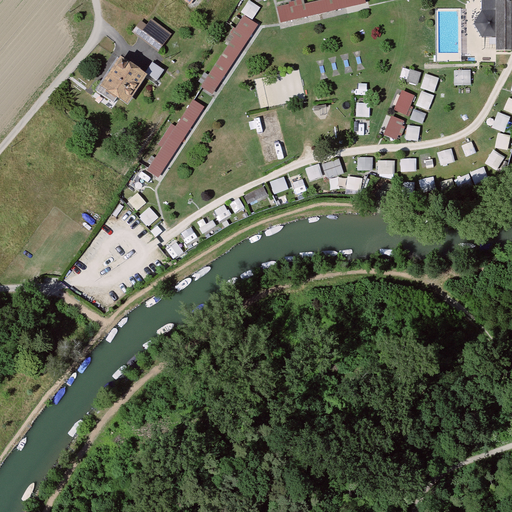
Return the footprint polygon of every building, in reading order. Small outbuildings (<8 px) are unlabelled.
[(198,0),(178,0),(190,10),(198,0)] [(364,6),(363,0),(298,0),(285,3),(286,8),(276,10),(279,26),(364,6)] [(509,53),(507,3),(478,4),(478,11),(477,13),(469,25),(479,41),(478,53),(509,53)] [(255,26),(241,16),(223,44),(226,46),(198,88),(208,96),(255,26)] [(171,39),(149,23),(145,29),(138,24),(128,38),(157,58),(171,39)] [(143,76),(116,58),(96,88),(127,109),(147,80),(143,76)] [(164,75),(151,65),(143,76),(147,80),(156,86),(164,75)] [(418,83),(420,72),(408,70),(406,81),(418,83)] [(453,70),(453,85),(470,86),(470,71),(453,70)] [(420,89),(435,93),(439,78),(425,74),(420,89)] [(421,91),(415,106),(428,111),(434,95),(421,91)] [(414,100),(400,94),(391,116),(405,122),(414,100)] [(200,111),(190,104),(173,129),(168,126),(153,148),(158,151),(145,170),(155,177),(200,111)] [(356,105),(356,117),(368,117),(369,105),(356,105)] [(422,124),(426,114),(413,109),(409,119),(422,124)] [(505,132),(508,116),(496,113),(493,129),(505,132)] [(402,126),(388,120),(381,137),(394,143),(402,126)] [(407,125),(404,139),(417,142),(420,128),(407,125)] [(498,133),(494,147),(507,150),(510,136),(498,133)] [(450,148),(436,153),(440,166),(454,162),(450,148)] [(372,172),(372,158),(357,158),(357,171),(372,172)] [(320,165),(325,180),(343,174),(338,159),(320,165)] [(416,172),(416,159),(400,159),(400,171),(416,172)] [(378,160),(378,177),(394,176),(394,160),(378,160)] [(305,168),(309,182),(323,177),(318,164),(305,168)] [(283,177),(268,183),(273,195),(287,189),(283,177)] [(433,178),(420,181),(422,191),(435,189),(433,178)] [(247,205),(266,195),(262,186),(243,197),(247,205)] [(137,210),(145,203),(137,194),(129,201),(137,210)] [(147,228),(158,217),(149,207),(137,217),(147,228)]
